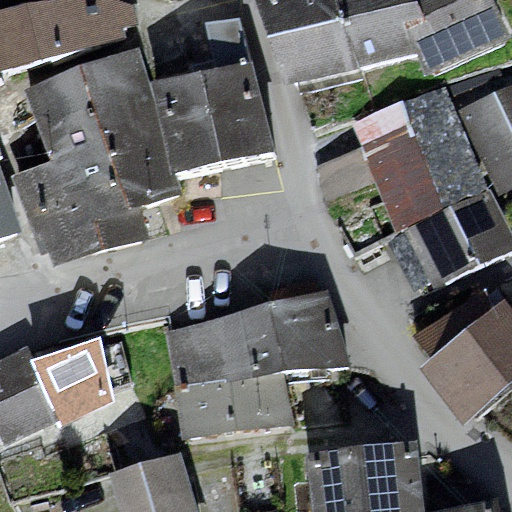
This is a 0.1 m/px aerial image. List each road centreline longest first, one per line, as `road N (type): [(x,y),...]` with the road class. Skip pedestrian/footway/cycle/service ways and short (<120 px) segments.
road 1 (residential): [(511,475),(445,421),(399,370),(320,232)]
road 2 (residential): [(320,232),(255,0)]
